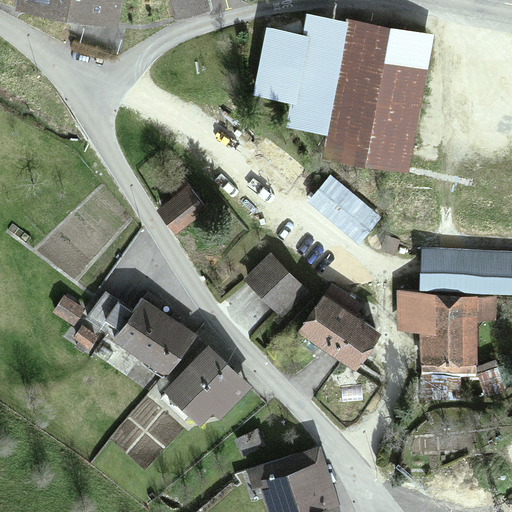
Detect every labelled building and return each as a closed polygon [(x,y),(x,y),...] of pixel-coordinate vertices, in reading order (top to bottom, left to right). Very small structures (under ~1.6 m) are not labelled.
[(122,0),(15,0),(14,13),(118,31),(122,0)] [(199,0),(166,0),(170,18),(201,12),(199,0)] [(418,42),(302,17),(297,39),(266,32),(253,92),(284,99),(279,124),(326,134),(321,160),(363,169),(359,183),(396,191),(391,213),(419,219),(433,155),(395,147),(418,42)] [(181,190),(153,209),(169,232),(197,213),(181,190)] [(511,254),(416,251),(415,287),(511,289),(511,254)] [(270,255),(244,280),(275,312),(301,287),(270,255)] [(489,293),(393,292),(393,326),(416,326),(415,368),(468,369),(469,322),(488,322),(489,293)] [(315,299),(292,333),(349,371),(372,336),(315,299)] [(136,302),(109,341),(161,376),(188,338),(136,302)] [(203,350),(161,392),(192,422),(205,409),(212,416),(241,388),(203,350)] [(330,511),(315,450),(246,468),(252,492),(261,490),(266,511),(330,511)]
